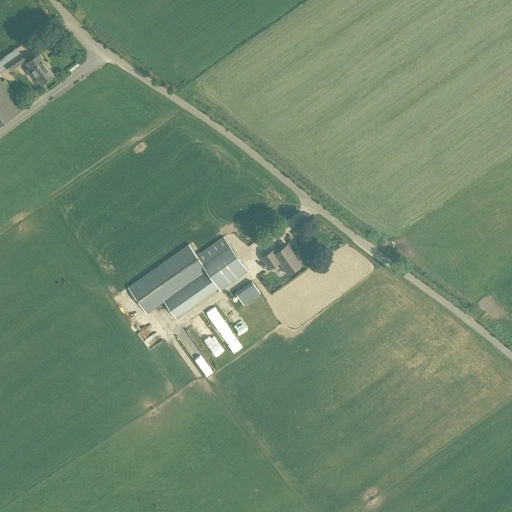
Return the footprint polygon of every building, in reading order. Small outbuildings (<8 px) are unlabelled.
[(21,53),(5,64),(10,71),(22,62),(24,65),(29,61),(37,73),(40,71),(46,80),(55,74),(49,65),(54,61),(47,50),(41,43),(28,51),(29,52),(24,55),(22,52),(21,53)] [(0,125),(22,110),(0,77),(0,125)] [(128,286),(147,314),(164,302),(176,318),(218,288),(220,290),(248,270),(223,236),(196,255),(188,243),(128,286)] [(301,264),(287,244),(275,253),(273,249),(262,258),(269,268),(279,261),(288,274),(301,264)] [(260,293),(251,281),(235,293),(243,305),(260,293)] [(206,313),(227,345),(237,339),(216,306),(206,313)] [(199,380),(214,369),(186,329),(171,340),(199,380)]
